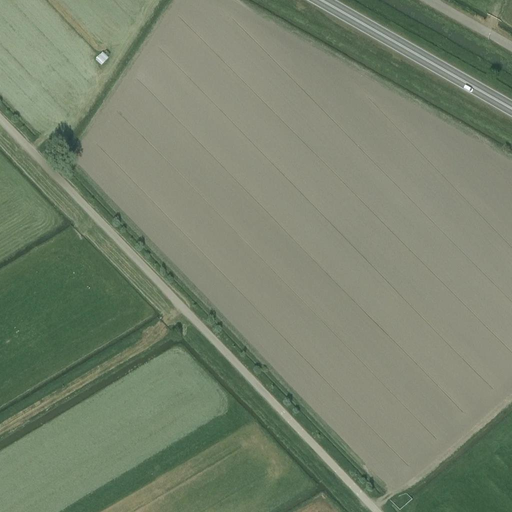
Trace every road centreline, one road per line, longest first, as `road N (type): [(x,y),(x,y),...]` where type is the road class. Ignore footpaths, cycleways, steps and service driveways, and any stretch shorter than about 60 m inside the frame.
road 1 (unclassified): [(377,511),(0,119)]
road 2 (trunk): [(511,104),(323,0)]
